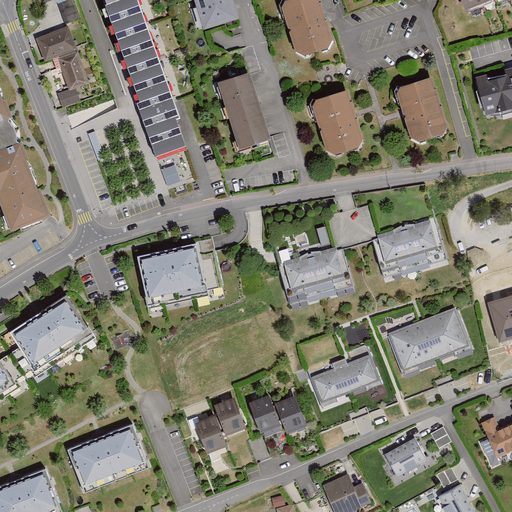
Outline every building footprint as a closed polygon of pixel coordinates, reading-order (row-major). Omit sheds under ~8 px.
[(78,23),(69,0),(41,0),(44,7),(53,3),(57,8),(65,28),(78,23)] [(106,0),(161,154),(185,146),(133,0),(106,0)] [(233,0),(192,0),(203,35),(241,23),(233,0)] [(306,0),(287,7),(283,13),(298,56),(306,61),(330,53),(334,47),(318,0),(306,0)] [(462,0),(468,15),(505,0),(462,0)] [(69,30),(36,41),(45,66),(58,61),(69,92),(58,96),(63,111),(81,105),(77,93),(90,88),(69,30)] [(488,78),(474,82),(485,121),(511,113),(511,71),(505,74),(506,79),(490,84),(488,78)] [(252,78),(220,88),(242,156),(273,146),(252,78)] [(403,90),(400,98),(405,114),(413,141),(422,146),(444,140),(449,131),(434,81),(403,90)] [(0,93),(0,205),(11,233),(48,219),(39,194),(20,146),(21,140),(19,131),(15,125),(11,121),(7,113),(0,93)] [(316,105),(313,110),(328,155),(338,161),(360,154),(364,145),(354,113),(349,95),(316,105)] [(101,113),(98,105),(83,111),(86,119),(101,113)] [(176,165),(162,168),(166,185),(179,182),(176,165)] [(374,241),(386,284),(448,267),(437,224),(374,241)] [(212,242),(136,259),(149,314),(211,300),(210,294),(223,291),(212,242)] [(279,268),(291,312),(356,293),(343,249),(279,268)] [(511,337),(511,296),(488,303),(499,341),(511,337)] [(0,401),(19,389),(14,382),(29,372),(35,380),(96,340),(68,297),(8,336),(18,351),(0,362),(0,361),(0,401)] [(458,309),(389,335),(406,381),(475,355),(458,309)] [(349,365),(311,379),(324,412),(385,388),(369,347),(346,356),(349,365)] [(270,398),(249,406),(261,438),(283,430),(287,441),(308,433),(296,402),(275,410),(270,398)] [(206,399),(184,409),(188,417),(209,407),(206,399)] [(217,419),(197,427),(208,458),(231,449),(227,441),(247,434),(235,403),(214,411),(217,419)] [(496,418),(481,425),(498,462),(511,455),(511,411),(511,412),(511,413),(511,428),(503,433),(496,418)] [(445,426),(431,432),(437,447),(451,442),(445,426)] [(132,427),(67,452),(85,498),(150,473),(132,427)] [(415,442),(386,458),(397,479),(427,464),(415,442)] [(62,511),(45,469),(0,486),(0,511),(62,511)] [(453,469),(439,473),(443,485),(456,481),(453,469)] [(350,478),(324,488),(332,511),(357,511),(371,507),(363,487),(355,491),(350,478)] [(474,511),(461,487),(439,500),(445,511),(474,511)] [(282,497),(271,500),(274,510),(285,507),(282,497)]
